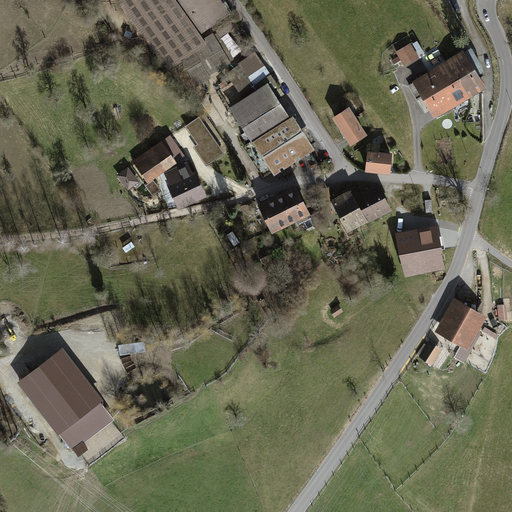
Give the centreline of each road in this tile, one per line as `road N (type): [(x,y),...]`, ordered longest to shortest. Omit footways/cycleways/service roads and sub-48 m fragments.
road 1 (track): [(233,0),(350,173),(479,191)]
road 2 (unclassified): [(296,511),(434,308),(466,235)]
road 3 (track): [(0,238),(76,233),(249,196)]
road 4 (unclassified): [(466,235),(506,95),(506,62),(487,0)]
road 5 (track): [(418,178),(416,116),(401,77),(423,64)]
